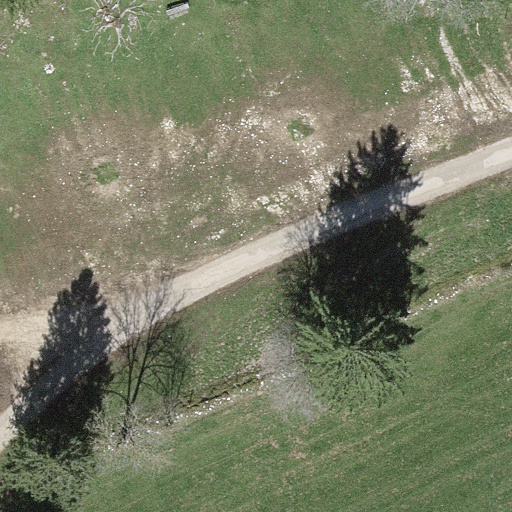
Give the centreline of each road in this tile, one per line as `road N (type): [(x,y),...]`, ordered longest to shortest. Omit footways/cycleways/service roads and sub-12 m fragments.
road 1 (track): [(511,150),(140,300)]
road 2 (track): [(140,300),(65,356),(0,421)]
road 3 (track): [(0,326),(140,300)]
